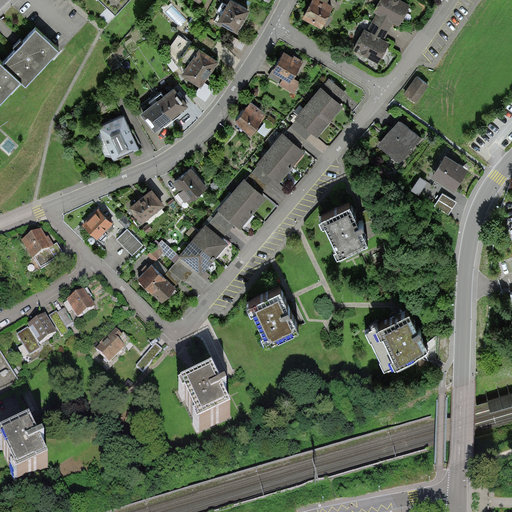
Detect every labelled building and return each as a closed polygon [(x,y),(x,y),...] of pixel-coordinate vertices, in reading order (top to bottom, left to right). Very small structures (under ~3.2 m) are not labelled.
[(98,0),(116,16),(130,0),(98,0)] [(251,11),(231,0),(230,0),(227,6),(222,3),(217,12),(222,15),(217,23),(237,34),(239,32),(251,11)] [(309,0),(302,15),(322,25),(323,22),(324,22),(333,3),(327,0),(309,0)] [(406,0),(378,0),(373,9),(377,11),(393,20),(396,21),(399,23),(411,2),(406,0)] [(187,19),(172,5),(165,13),(180,27),(187,19)] [(393,20),(377,11),(368,28),(384,37),(393,20)] [(368,28),(364,26),(353,45),(379,59),(390,40),(386,38),(384,37),(368,28)] [(60,53),(36,30),(23,44),(20,41),(17,44),(13,49),(16,51),(2,66),(21,84),(26,88),(60,53)] [(198,48),(207,55),(217,41),(202,31),(193,45),(198,48)] [(207,55),(198,48),(180,74),(199,88),(201,89),(205,83),(219,63),(207,55)] [(293,58),(284,52),(274,69),(272,73),(283,79),(280,84),(279,85),(293,94),(300,82),(294,78),(304,62),(294,56),(293,58)] [(0,106),(21,84),(2,66),(0,63),(0,106)] [(272,73),(274,69),(272,69),(268,77),(280,84),(283,79),(272,73)] [(429,85),(417,77),(405,94),(417,102),(429,85)] [(329,78),(321,89),(339,103),(347,93),(329,78)] [(214,89),(205,83),(201,89),(199,88),(195,94),(205,101),(214,89)] [(320,88),(309,102),(332,121),(343,107),(341,105),(339,103),(321,89),(320,88)] [(155,98),(158,102),(173,121),(182,114),(181,113),(184,111),(189,107),(174,89),(164,97),(161,94),(155,98)] [(158,102),(155,98),(149,103),(152,106),(140,115),(155,133),(159,130),(164,126),(165,128),(173,121),(158,102)] [(332,121),(309,102),(294,119),(296,120),(312,133),(315,135),(318,138),(332,121)] [(251,103),(248,107),(263,119),(267,114),(251,103)] [(248,107),(247,107),(240,116),(234,124),(251,136),(263,119),(248,107)] [(266,119),(267,120),(274,125),(278,118),(271,112),(266,119)] [(139,150),(123,116),(98,128),(101,134),(112,157),(113,162),(139,150)] [(267,120),(258,131),(265,137),(275,125),(274,125),(267,120)] [(296,120),(284,134),(299,147),(312,133),(296,120)] [(422,139),(400,120),(386,135),(378,145),(400,164),(422,139)] [(283,133),(270,148),(293,168),(306,153),(303,150),(299,147),(284,134),(283,133)] [(112,157),(101,134),(97,138),(105,156),(112,157)] [(279,184),(293,168),(270,148),(256,164),(258,166),(273,179),(276,181),(279,184)] [(470,171),(446,155),(431,177),(455,193),(468,174),(470,171)] [(258,166),(245,181),(260,194),(273,179),(258,166)] [(173,184),(180,193),(178,194),(185,203),(187,202),(188,204),(208,188),(192,169),(173,184)] [(428,182),(420,177),(411,191),(419,196),(428,182)] [(244,179),(231,194),(254,214),(266,199),(264,196),(260,194),(245,181),(244,179)] [(165,206),(152,190),(140,199),(129,208),(142,224),(165,206)] [(457,203),(442,193),(434,206),(449,216),(457,203)] [(240,230),(254,214),(231,194),(217,210),(219,212),(235,225),(238,228),(240,230)] [(99,209),(82,225),(97,240),(98,239),(105,232),(113,224),(99,209)] [(359,230),(349,209),(321,222),(322,223),(319,224),(323,232),(325,231),(336,254),(334,255),(337,262),(368,248),(362,235),(365,233),(364,232),(363,228),(359,230)] [(235,225),(219,212),(207,226),(223,239),(235,225)] [(153,228),(148,223),(143,227),(147,233),(153,228)] [(205,224),(192,240),(215,260),(228,243),(226,241),(223,239),(207,226),(205,224)] [(41,228),(21,239),(32,258),(34,256),(54,245),(48,235),(46,236),(41,228)] [(143,245),(128,229),(117,239),(132,255),(143,245)] [(108,235),(105,232),(98,239),(101,242),(108,235)] [(179,255),(162,240),(156,246),(175,263),(180,257),(179,256),(179,255)] [(179,255),(179,256),(180,257),(195,270),(198,272),(202,275),(215,260),(192,240),(179,255)] [(57,243),(54,245),(34,256),(40,267),(64,253),(57,243)] [(163,253),(155,246),(147,255),(154,262),(163,253)] [(175,263),(169,269),(181,280),(184,282),(195,270),(180,257),(175,263)] [(163,276),(151,265),(138,280),(163,304),(177,289),(174,286),(181,280),(169,269),(163,276)] [(85,288),(84,287),(67,298),(68,300),(74,309),(78,316),(95,304),(90,296),(85,288)] [(289,313),(280,294),(247,310),(251,319),(253,318),(264,340),(261,342),(265,350),(267,349),(268,350),(300,335),(289,313)] [(74,309),(68,300),(63,303),(70,312),(74,309)] [(65,308),(58,312),(66,325),(73,321),(65,308)] [(58,312),(56,310),(49,315),(62,336),(69,331),(66,325),(58,312)] [(57,331),(45,312),(28,323),(29,325),(16,333),(30,354),(41,347),(38,342),(39,342),(40,342),(57,331)] [(419,335),(409,317),(378,332),(377,329),(365,335),(370,344),(371,344),(381,363),(380,364),(385,373),(393,369),(395,373),(397,372),(397,373),(415,363),(414,362),(428,355),(420,339),(421,338),(420,336),(420,335),(419,335)] [(100,343),(96,347),(109,361),(126,344),(118,337),(122,333),(116,327),(100,343)] [(124,332),(122,333),(118,337),(126,344),(131,339),(124,332)] [(162,348),(155,342),(136,365),(143,371),(162,348)] [(212,357),(181,372),(181,374),(179,375),(183,383),(185,382),(196,405),(193,406),(197,415),(231,399),(221,378),(226,376),(224,371),(219,374),(212,357)] [(29,408),(0,421),(0,433),(0,435),(3,434),(13,455),(11,456),(15,464),(48,449),(39,430),(44,428),(42,423),(37,425),(29,408)]
